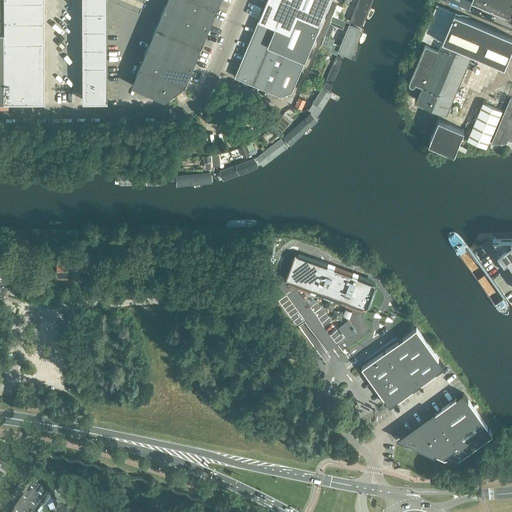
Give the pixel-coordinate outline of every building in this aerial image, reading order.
[(45,21),(45,0),(5,0),(5,21),(45,21)] [(108,11),(107,0),(83,0),(84,11),(108,11)] [(118,0),(140,9),(143,0),(118,0)] [(194,0),(167,0),(165,7),(187,16),(194,0)] [(194,0),(187,16),(210,25),(218,6),(203,0),(194,0)] [(235,76),(281,95),(292,91),(330,0),(266,0),(262,11),(261,15),(235,76)] [(373,0),(359,0),(350,21),(363,26),(373,0)] [(511,0),(450,0),(469,8),(472,0),(474,0),(507,14),(506,16),(511,18),(511,0)] [(187,16),(165,7),(157,26),(179,35),(187,16)] [(108,29),(108,11),(84,11),(84,29),(108,29)] [(333,15),(330,23),(336,25),(341,27),(344,20),(339,18),(333,15)] [(179,35),(202,45),(210,25),(187,16),(179,35)] [(5,21),(5,41),(45,41),(45,21),(5,21)] [(339,54),(350,58),(362,29),(350,24),(341,46),(338,53),(339,54)] [(179,35),(157,26),(149,45),(171,55),(179,35)] [(108,47),(108,29),(84,29),(84,47),(108,47)] [(171,55),(194,64),(202,45),(179,35),(171,55)] [(324,39),(321,46),(330,50),(330,51),(331,51),(333,52),(337,54),(337,53),(339,48),(333,46),(332,45),(333,43),(324,39)] [(45,101),(45,41),(5,41),(5,101),(45,101)] [(171,55),(149,45),(141,65),(163,74),(171,55)] [(108,65),(108,47),(84,47),(84,65),(108,65)] [(163,74),(186,84),(194,64),(171,55),(163,74)] [(336,57),(323,87),(331,90),(344,59),(337,56),(336,57)] [(108,101),(108,65),(84,65),(84,101),(108,101)] [(163,74),(141,65),(132,85),(155,94),(163,74)] [(314,84),(316,79),(318,74),(310,70),(306,80),(314,84)] [(186,84),(163,74),(155,94),(165,99),(186,84)] [(318,116),(331,95),(322,89),(309,110),(318,116)] [(299,97),(296,106),(301,108),(305,99),(299,97)] [(511,97),(510,97),(491,143),(505,144),(508,140),(511,141),(511,97)] [(294,130),(284,139),(290,145),(318,121),(312,114),(299,126),(298,125),(294,129),(294,130)] [(280,120),(276,124),(281,129),(285,125),(280,120)] [(270,129),(276,136),(281,132),(274,125),(270,129)] [(263,167),(288,148),(282,138),(256,158),(261,164),(263,167)] [(253,143),(247,146),(250,153),(257,151),(253,143)] [(240,147),(241,149),(244,156),(250,154),(246,145),(240,147)] [(255,160),(216,175),(219,182),(258,167),(255,160)] [(211,172),(176,175),(177,187),(212,184),(211,172)] [(162,174),(115,175),(115,185),(162,184),(162,174)] [(33,232),(33,235),(33,246),(41,246),(41,232),(33,232)] [(511,235),(500,235),(494,235),(502,246),(498,249),(511,269),(511,235)] [(276,285),(269,290),(297,328),(298,326),(301,324),(305,321),(330,354),(332,353),(338,362),(348,363),(393,330),(395,333),(398,337),(409,329),(404,322),(406,312),(381,278),(371,277),(367,280),(357,277),(358,274),(354,273),(353,275),(340,271),(325,250),(316,248),(304,257),(295,254),(291,267),(282,273),(281,283),(276,285)] [(95,253),(95,264),(105,264),(105,253),(95,253)] [(86,258),(58,259),(59,276),(87,276),(86,258)] [(390,406),(445,366),(417,327),(362,367),(390,406)] [(436,412),(408,432),(405,434),(406,436),(406,440),(445,458),(447,456),(451,462),(457,458),(457,459),(493,433),(463,392),(436,412)] [(33,487),(26,497),(40,507),(43,509),(50,499),(47,496),(33,487)] [(26,497),(19,507),(25,511),(36,511),(40,507),(26,497)]
